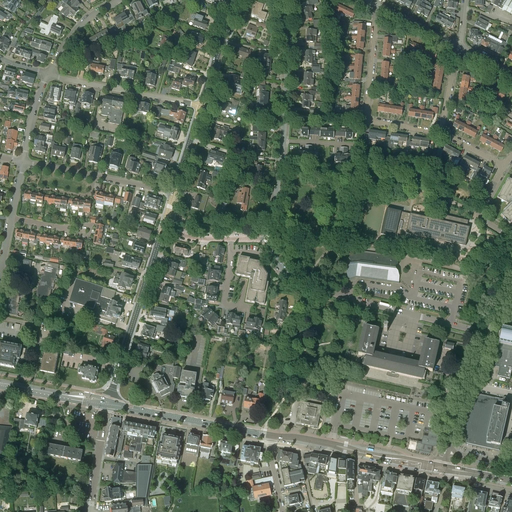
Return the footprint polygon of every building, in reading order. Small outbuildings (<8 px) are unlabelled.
[(5,0),(5,2),(15,8),(15,7),(18,9),(21,5),(19,4),(20,2),(17,0),(16,0),(16,1),(13,0),(5,0)] [(66,0),(64,3),(76,14),(79,11),(77,9),(81,5),(75,0),(72,0),(70,3),(69,2),(69,3),(66,0)] [(145,0),(149,9),(154,6),(155,7),(158,6),(158,4),(155,0),(145,0)] [(302,10),(301,12),(302,15),(303,15),(304,15),(310,13),(313,12),(312,6),(318,3),(316,0),(313,0),(308,2),(309,6),(302,8),(302,10)] [(406,0),(404,5),(410,8),(412,3),(416,5),(417,0),(413,0),(413,1),(412,0),(406,0)] [(423,0),(418,0),(415,6),(419,7),(417,12),(418,13),(419,13),(422,15),(427,4),(423,1),(423,0)] [(483,1),(475,0),(475,7),(480,7),(480,9),(484,11),(485,8),(482,7),(483,1)] [(496,0),(495,1),(493,5),(511,15),(511,16),(511,1),(509,0),(496,0)] [(330,1),(328,6),(336,10),(339,5),(330,1)] [(15,8),(5,2),(2,5),(5,7),(4,8),(10,12),(12,13),(12,12),(14,14),(17,9),(15,8)] [(136,4),(143,18),(144,17),(145,17),(144,16),(146,15),(147,17),(148,17),(150,21),(152,20),(148,11),(145,12),(140,2),(136,4)] [(63,9),(60,13),(66,18),(69,14),(73,17),(76,14),(64,3),(61,6),(63,9)] [(257,18),(264,21),(266,14),(261,12),(263,5),(256,3),(251,15),(258,17),(257,18)] [(446,9),(446,11),(451,14),(452,13),(454,14),(455,10),(456,10),(456,9),(456,8),(456,7),(456,4),(448,3),(447,9),(446,9)] [(142,18),(143,18),(136,4),(132,7),(137,16),(138,19),(141,17),(142,18)] [(427,4),(422,15),(427,17),(432,8),(429,7),(430,5),(427,4)] [(35,16),(33,19),(41,22),(42,19),(38,18),(46,7),(43,5),(35,16)] [(336,10),(335,12),(337,13),(338,11),(344,14),(347,9),(339,5),(336,10)] [(347,9),(344,14),(350,17),(349,19),(351,20),(355,13),(351,11),(347,9)] [(0,20),(3,22),(5,19),(7,20),(9,20),(10,19),(11,19),(13,16),(5,11),(3,15),(0,12),(0,20)] [(438,13),(435,21),(435,22),(437,23),(437,22),(440,24),(444,16),(445,14),(445,13),(443,11),(441,15),(438,13)] [(119,16),(123,22),(124,26),(131,22),(129,18),(131,17),(133,20),(134,20),(131,15),(127,18),(124,13),(119,16)] [(199,17),(199,15),(194,13),(193,15),(192,15),(191,18),(191,19),(192,20),(190,26),(204,30),(207,23),(202,22),(203,18),(199,17)] [(451,14),(449,19),(445,26),(451,29),(454,22),(455,17),(454,17),(455,14),(454,14),(452,13),(451,14)] [(444,16),(440,24),(445,26),(449,19),(446,17),(446,15),(445,14),(444,16)] [(123,22),(119,16),(114,19),(117,25),(123,22)] [(480,16),(476,23),(487,28),(488,24),(490,21),(486,19),(480,16)] [(51,18),(48,26),(61,33),(63,29),(55,25),(57,21),(51,18)] [(353,22),(353,27),(357,27),(356,27),(358,27),(357,31),(365,32),(365,26),(358,25),(358,22),(353,22)] [(61,33),(48,26),(41,23),(39,27),(46,30),(44,34),(48,35),(50,32),(60,36),(61,33)] [(487,28),(476,23),(475,26),(485,31),(487,28)] [(245,35),(255,39),(258,28),(249,25),(245,35)] [(470,38),(470,39),(478,34),(478,32),(477,31),(477,30),(473,29),(473,31),(471,30),(470,31),(469,38),(470,38)] [(106,30),(100,33),(104,40),(110,37),(106,30)] [(173,34),(178,40),(181,37),(176,31),(173,34)] [(192,45),(198,47),(199,44),(201,45),(202,44),(203,41),(204,37),(192,32),(190,37),(194,38),(192,45)] [(100,33),(95,37),(98,43),(104,40),(100,33)] [(478,43),(481,44),(482,41),(479,40),(481,36),(478,34),(470,39),(470,40),(473,41),(474,41),(474,43),(475,44),(477,43),(478,43)] [(482,41),(481,44),(480,45),(501,55),(504,49),(506,47),(507,44),(486,34),(482,41)] [(159,43),(158,46),(161,47),(160,47),(165,49),(165,48),(168,48),(170,40),(167,40),(167,39),(167,37),(164,36),(163,38),(161,44),(159,43)] [(384,39),(383,45),(390,45),(391,44),(392,45),(392,42),(397,42),(397,37),(391,36),(391,39),(384,39)] [(98,43),(95,37),(89,40),(93,46),(98,43)] [(6,39),(0,49),(0,50),(3,53),(5,50),(6,50),(9,46),(8,45),(10,42),(6,39)] [(33,39),(32,42),(34,43),(50,49),(52,44),(42,41),(36,39),(33,39)] [(16,43),(13,48),(17,50),(15,55),(22,57),(24,51),(20,50),(21,46),(18,46),(19,44),(20,41),(18,40),(16,43)] [(31,42),(30,44),(34,45),(33,47),(37,48),(38,47),(40,48),(39,50),(49,53),(50,49),(34,43),(32,42),(31,42)] [(410,48),(418,52),(421,46),(412,43),(410,48)] [(418,52),(427,55),(429,50),(421,46),(418,52)] [(305,58),(312,58),(315,58),(315,51),(322,52),(322,48),(320,48),(314,47),(314,52),(313,52),(306,51),(305,58)] [(249,59),(251,51),(248,50),(240,48),(238,55),(244,58),(241,66),(246,68),(249,59)] [(24,51),(22,57),(30,60),(31,54),(29,53),(30,50),(25,49),(24,51)] [(429,50),(427,55),(435,59),(437,53),(429,50)] [(41,53),(36,51),(34,56),(38,57),(37,62),(43,64),(44,64),(45,60),(46,57),(40,55),(41,53)] [(184,58),(187,59),(194,61),(196,54),(189,52),(187,51),(184,58)] [(163,59),(160,71),(162,72),(164,67),(165,67),(168,55),(162,54),(160,58),(163,59)] [(90,72),(96,73),(98,66),(91,65),(92,64),(93,60),(88,59),(88,55),(85,55),(83,62),(89,63),(88,68),(91,68),(90,72)] [(257,61),(257,64),(270,65),(270,60),(271,60),(271,58),(270,57),(270,56),(260,56),(260,61),(257,61)] [(98,66),(96,73),(103,74),(103,71),(107,72),(107,71),(109,72),(110,70),(114,71),(116,60),(111,59),(109,67),(107,68),(98,66)] [(194,61),(187,59),(184,65),(192,68),(194,61)] [(270,65),(257,64),(257,67),(260,67),(259,73),(269,73),(271,72),(271,70),(269,69),(270,65)] [(437,67),(436,71),(443,73),(444,67),(437,65),(432,64),(432,67),(435,67),(437,67)] [(122,65),(117,65),(118,71),(122,72),(121,78),(133,80),(134,74),(138,74),(139,69),(135,68),(135,72),(129,70),(129,66),(122,65)] [(167,71),(178,74),(180,69),(174,67),(173,69),(171,69),(171,66),(169,66),(167,71)] [(304,73),(304,80),(314,80),(314,74),(320,74),(320,73),(323,74),(323,70),(320,70),(312,69),(311,74),(304,73)] [(10,70),(6,82),(9,83),(10,78),(13,79),(15,72),(10,70)] [(146,71),(145,74),(147,75),(145,85),(146,85),(145,87),(153,89),(154,87),(157,76),(156,76),(157,74),(146,71)] [(346,78),(346,82),(349,82),(352,83),(353,83),(354,80),(360,80),(361,74),(354,74),(349,73),(348,79),(346,78)] [(463,76),(461,82),(468,84),(469,79),(470,80),(474,81),(475,74),(470,73),(469,78),(463,76)] [(244,84),(237,82),(238,78),(233,76),(231,80),(229,88),(235,90),(234,91),(241,93),(244,84)] [(434,79),(434,83),(441,84),(442,79),(430,76),(429,79),(433,79),(434,79)] [(33,81),(21,77),(20,80),(22,81),(21,82),(26,83),(26,86),(31,87),(33,81)] [(191,89),(192,87),(193,87),(196,79),(189,77),(188,79),(185,79),(184,82),(183,86),(191,89)] [(183,86),(184,82),(176,79),(176,83),(173,82),(171,89),(179,91),(181,86),(183,86)] [(261,94),(260,101),(267,101),(268,94),(265,94),(266,86),(265,86),(265,81),(259,81),(259,86),(258,85),(258,90),(259,90),(259,94),(261,94)] [(461,82),(460,88),(472,91),(473,88),(469,88),(467,88),(468,84),(461,82)] [(487,91),(495,95),(498,90),(490,86),(487,91)] [(53,98),(55,88),(51,87),(49,96),(48,96),(47,100),(49,100),(48,102),(49,103),(49,105),(53,106),(54,103),(55,98),(53,98)] [(498,90),(495,95),(503,100),(506,94),(498,90)] [(71,91),(68,104),(68,105),(75,106),(77,98),(75,97),(76,92),(73,92),(73,91),(71,91)] [(303,95),(302,102),(310,102),(313,103),(314,96),(314,94),(314,92),(311,91),(308,91),(308,96),(303,95)] [(8,92),(7,96),(11,97),(11,98),(15,99),(16,98),(18,98),(18,99),(21,100),(21,99),(26,100),(27,96),(8,92)] [(79,103),(82,103),(91,105),(93,95),(84,94),(83,97),(81,97),(81,99),(80,99),(79,103)] [(466,96),(459,94),(458,100),(465,101),(465,102),(470,103),(470,100),(467,100),(466,100),(465,100),(466,96)] [(101,115),(110,117),(113,99),(104,98),(103,104),(103,105),(101,115)] [(385,106),(383,113),(389,114),(392,99),(389,98),(388,101),(389,101),(389,105),(389,106),(385,106)] [(113,99),(110,117),(109,123),(120,125),(123,111),(122,111),(124,101),(122,101),(122,100),(119,100),(113,99)] [(238,105),(239,102),(233,100),(232,105),(224,102),(221,112),(225,114),(226,112),(235,115),(238,105)] [(267,101),(260,101),(257,101),(256,109),(254,109),(254,113),(260,113),(260,108),(267,109),(267,101)] [(397,108),(396,115),(401,116),(403,107),(404,104),(401,103),(401,107),(401,108),(397,108)] [(147,114),(146,118),(148,118),(149,114),(148,114),(149,106),(140,104),(138,110),(134,109),(134,112),(133,111),(132,117),(142,113),(147,114)] [(358,105),(351,104),(351,107),(346,106),(345,113),(353,113),(353,110),(357,111),(358,105)] [(23,109),(7,106),(5,105),(4,107),(0,105),(0,109),(4,111),(4,108),(8,109),(13,111),(22,113),(23,109)] [(415,111),(414,118),(420,119),(422,107),(422,105),(420,105),(419,110),(420,110),(420,111),(415,111)] [(44,113),(45,113),(54,115),(55,110),(58,111),(59,107),(52,106),(51,108),(45,107),(44,113)] [(156,107),(153,117),(158,119),(160,114),(169,116),(176,117),(174,122),(179,124),(181,125),(181,124),(182,125),(186,114),(178,111),(177,113),(170,111),(161,109),(156,107)] [(427,113),(426,120),(432,121),(433,114),(434,114),(434,109),(432,108),(431,112),(432,112),(432,113),(427,113)] [(45,113),(44,119),(49,120),(49,123),(55,124),(56,120),(53,120),(54,115),(45,113)] [(453,127),(458,130),(461,124),(458,122),(458,120),(459,116),(457,116),(456,121),(453,127)] [(10,120),(5,119),(2,137),(4,138),(5,135),(7,136),(6,141),(7,141),(5,150),(6,150),(6,152),(9,153),(10,151),(11,151),(12,148),(14,148),(14,146),(16,147),(17,143),(15,142),(17,132),(8,130),(10,120)] [(458,130),(463,133),(469,122),(467,121),(465,124),(466,125),(465,126),(461,124),(458,130)] [(159,126),(157,132),(164,134),(163,137),(170,139),(169,140),(174,141),(177,142),(179,132),(177,132),(177,131),(173,130),(172,130),(166,128),(164,128),(166,124),(159,122),(158,126),(159,126)] [(463,133),(469,136),(472,129),(468,127),(469,126),(471,123),(469,122),(463,133)] [(40,131),(48,132),(49,129),(51,129),(51,126),(54,127),(55,124),(49,123),(48,126),(41,124),(40,131)] [(249,140),(258,141),(265,141),(265,134),(262,134),(263,126),(253,125),(252,132),(258,132),(258,137),(249,137),(249,140)] [(214,133),(216,134),(214,139),(221,141),(223,136),(226,137),(230,138),(236,140),(238,133),(232,131),(228,130),(229,128),(223,126),(222,128),(216,126),(214,133)] [(472,129),(469,136),(474,138),(477,132),(478,132),(480,128),(478,127),(476,130),(477,130),(476,131),(472,129)] [(314,129),(301,128),(301,131),(301,132),(301,134),(301,135),(301,136),(307,137),(308,137),(308,135),(314,135),(314,129)] [(327,129),(314,129),(314,135),(320,135),(320,138),(321,138),(327,138),(327,129)] [(340,130),(327,129),(327,138),(332,138),(334,138),(334,136),(340,137),(340,130)] [(353,131),(340,130),(340,137),(345,137),(345,139),(352,139),(352,138),(353,138),(353,137),(352,137),(353,134),(353,131)] [(479,141),(485,144),(488,138),(484,136),(485,135),(487,132),(485,130),(482,135),(483,135),(479,141)] [(364,135),(364,142),(368,142),(368,141),(376,142),(376,140),(377,132),(369,131),(369,136),(364,135)] [(377,132),(376,140),(380,141),(381,139),(385,139),(383,147),(386,148),(387,146),(388,137),(385,137),(386,133),(377,132)] [(485,144),(490,147),(497,134),(495,133),(492,139),(493,139),(492,140),(488,138),(485,144)] [(387,146),(386,148),(391,148),(393,144),(398,144),(398,142),(399,136),(391,134),(390,138),(388,137),(387,146)] [(490,147),(495,150),(499,144),(495,142),(496,140),(496,141),(499,135),(497,134),(490,147)] [(36,136),(34,146),(36,147),(39,147),(40,143),(44,142),(47,143),(48,139),(52,140),(52,139),(53,137),(46,135),(45,138),(36,136)] [(398,144),(398,145),(402,146),(402,142),(406,143),(405,149),(409,149),(409,146),(410,142),(407,142),(407,137),(399,136),(398,142),(398,144)] [(410,142),(409,146),(420,148),(421,139),(413,138),(412,142),(410,142)] [(421,139),(420,148),(428,149),(427,151),(430,151),(431,145),(428,145),(429,140),(421,139)] [(499,144),(495,150),(501,153),(504,147),(507,142),(505,141),(504,142),(501,140),(499,144)] [(36,147),(35,151),(45,153),(46,148),(45,148),(45,146),(43,146),(44,142),(40,143),(39,147),(36,147)] [(51,145),(50,147),(53,148),(52,156),(53,156),(53,157),(55,157),(56,156),(57,157),(59,148),(57,148),(57,145),(54,144),(54,143),(52,142),(51,144),(51,145)] [(97,146),(93,163),(98,164),(99,158),(100,158),(103,146),(100,146),(101,144),(97,143),(97,146)] [(162,143),(158,157),(169,161),(170,159),(171,159),(173,150),(169,149),(170,145),(162,143)] [(88,162),(93,163),(97,146),(96,146),(96,145),(91,144),(91,146),(89,155),(89,156),(88,162)] [(71,159),(70,161),(74,162),(75,159),(79,160),(81,148),(77,147),(77,146),(73,145),(70,158),(71,159)] [(59,148),(57,157),(63,158),(65,149),(65,146),(62,146),(61,149),(59,148)] [(308,161),(309,146),(305,146),(305,153),(300,153),(299,159),(299,160),(301,160),(301,161),(302,161),(302,160),(308,161)] [(312,154),(312,146),(309,146),(308,161),(314,161),(316,161),(316,160),(317,160),(317,159),(316,159),(317,154),(312,154)] [(447,154),(450,156),(453,150),(446,146),(443,150),(439,148),(435,158),(439,159),(440,159),(442,156),(441,156),(444,151),(447,153),(447,154)] [(343,163),(344,148),(340,148),(340,155),(335,155),(335,160),(334,160),(334,161),(335,161),(335,162),(336,162),(343,163)] [(347,156),(347,148),(344,148),(343,163),(349,163),(350,163),(351,163),(351,162),(352,156),(347,156)] [(228,150),(226,155),(235,158),(237,153),(228,150)] [(450,156),(449,158),(453,159),(451,164),(451,165),(456,168),(459,163),(460,159),(458,158),(460,154),(453,150),(450,156)] [(109,165),(108,167),(118,170),(118,168),(119,168),(122,156),(114,155),(115,152),(112,151),(111,154),(108,165),(109,165)] [(209,157),(208,158),(206,157),(205,161),(211,163),(212,160),(219,162),(218,166),(223,167),(225,161),(223,161),(225,155),(210,151),(208,157),(209,157)] [(462,162),(469,166),(472,160),(465,156),(463,161),(460,159),(459,163),(461,164),(462,162)] [(129,173),(138,175),(139,168),(140,169),(141,165),(134,163),(135,159),(129,158),(126,169),(130,170),(129,173)] [(469,166),(468,168),(472,170),(474,168),(475,169),(470,178),(471,179),(474,181),(478,173),(480,170),(477,168),(480,164),(472,160),(469,166)] [(152,177),(162,180),(163,177),(165,171),(166,171),(167,171),(168,168),(167,167),(166,167),(167,166),(161,165),(156,163),(156,164),(153,163),(152,168),(154,169),(153,175),(152,177)] [(258,175),(261,176),(261,175),(262,176),(262,171),(261,171),(262,167),(256,166),(252,166),(252,168),(256,169),(255,171),(253,171),(252,175),(255,175),(255,178),(258,178),(258,175)] [(482,171),(480,170),(478,173),(488,178),(492,171),(484,167),(482,171)] [(197,188),(205,190),(206,187),(204,185),(205,180),(210,181),(211,177),(207,175),(207,174),(202,172),(197,188)] [(511,196),(511,180),(509,178),(508,179),(509,179),(508,183),(506,182),(504,186),(505,186),(504,189),(503,188),(497,198),(501,201),(502,200),(505,201),(504,203),(508,204),(511,196)] [(477,190),(483,193),(486,187),(481,184),(477,190)] [(240,208),(241,209),(241,211),(246,212),(248,200),(247,200),(249,189),(242,188),(242,193),(239,193),(237,203),(242,204),(241,207),(240,208)] [(30,203),(30,200),(31,194),(31,193),(28,192),(23,191),(23,194),(25,195),(24,199),(25,199),(24,199),(27,200),(27,202),(30,203)] [(103,206),(104,202),(106,196),(102,195),(103,194),(100,193),(95,192),(94,196),(96,196),(95,200),(97,200),(96,204),(103,206)] [(121,198),(119,204),(122,204),(123,202),(124,202),(123,205),(126,206),(127,203),(130,204),(132,195),(125,193),(124,199),(121,198)] [(38,194),(36,205),(42,206),(43,198),(46,198),(46,196),(38,194)] [(160,203),(161,199),(147,195),(144,206),(158,210),(159,207),(161,207),(162,204),(160,203)] [(48,203),(54,204),(55,198),(55,197),(46,196),(46,198),(48,199),(48,203)] [(121,198),(109,196),(109,197),(106,196),(104,202),(103,206),(105,206),(113,206),(113,204),(114,202),(116,202),(116,203),(119,204),(121,198)] [(191,208),(198,210),(198,207),(204,209),(205,205),(200,203),(201,198),(196,197),(194,204),(192,203),(191,208)] [(61,199),(59,208),(60,208),(66,209),(66,206),(69,206),(70,199),(61,198),(61,199)] [(131,210),(135,211),(136,208),(138,209),(140,200),(134,198),(131,210)] [(70,199),(69,206),(72,207),(72,211),(77,211),(79,201),(78,201),(78,200),(70,199)] [(85,202),(84,208),(83,212),(90,213),(91,205),(93,205),(93,201),(88,201),(85,201),(85,202)] [(511,204),(501,216),(503,219),(504,218),(507,220),(506,221),(509,225),(511,222),(511,204)] [(387,209),(381,235),(390,237),(401,240),(402,240),(404,233),(408,214),(387,209)] [(143,222),(144,222),(154,225),(156,216),(151,215),(151,214),(149,213),(149,214),(144,213),(141,212),(140,215),(144,216),(143,217),(145,217),(143,222)] [(413,235),(438,241),(442,242),(465,247),(466,243),(467,239),(470,228),(467,227),(468,221),(446,216),(444,222),(411,215),(408,227),(406,233),(413,235)] [(97,225),(96,231),(105,233),(105,229),(106,226),(103,226),(97,225)] [(140,228),(139,231),(140,231),(139,232),(150,236),(152,231),(140,228)] [(16,238),(22,239),(24,232),(23,232),(23,231),(20,231),(20,230),(16,229),(15,233),(17,233),(16,238)] [(96,231),(94,238),(104,239),(105,236),(104,236),(105,233),(96,231)] [(140,231),(139,231),(137,237),(149,241),(150,236),(139,232),(140,231)] [(29,234),(28,240),(34,241),(33,244),(37,245),(37,242),(38,238),(39,234),(30,233),(30,234),(29,234)] [(38,238),(37,242),(46,243),(47,237),(47,236),(39,234),(38,238)] [(53,238),(52,244),(61,246),(61,242),(62,238),(53,237),(53,238)] [(61,242),(61,246),(70,247),(71,240),(70,240),(70,239),(62,238),(61,242)] [(104,239),(94,238),(93,244),(103,246),(104,239)] [(133,250),(143,253),(144,250),(145,246),(136,243),(137,240),(134,240),(131,239),(130,238),(129,241),(133,243),(131,247),(134,248),(133,250)] [(76,241),(76,248),(82,249),(82,245),(84,245),(85,241),(80,240),(80,241),(77,240),(77,241),(76,241)] [(175,254),(179,255),(180,253),(187,255),(189,248),(186,248),(186,247),(181,246),(181,247),(176,245),(174,252),(176,252),(175,254)] [(214,257),(218,258),(217,263),(221,264),(223,255),(224,250),(223,250),(224,248),(217,247),(217,251),(215,251),(214,257)] [(106,253),(113,254),(119,256),(121,251),(115,249),(107,248),(106,253)] [(392,283),(392,282),(398,282),(398,283),(399,283),(399,284),(399,283),(399,282),(401,283),(401,282),(399,282),(397,276),(395,270),(396,264),(397,258),(397,257),(397,256),(397,257),(397,258),(395,257),(395,256),(395,257),(394,257),(388,257),(388,256),(388,255),(387,256),(381,256),(381,255),(381,254),(380,254),(380,255),(374,255),(373,254),(374,253),(373,253),(373,254),(367,254),(366,253),(366,252),(366,253),(366,254),(359,253),(359,252),(359,251),(359,252),(359,253),(352,252),(352,251),(352,250),(352,251),(351,252),(352,252),(348,279),(348,281),(348,279),(349,279),(355,277),(356,277),(355,278),(356,279),(356,277),(362,278),(363,278),(363,279),(363,280),(363,278),(370,279),(370,280),(370,279),(371,279),(377,280),(377,281),(378,281),(377,280),(378,280),(384,281),(384,282),(385,282),(385,281),(391,282),(392,283)] [(122,266),(132,269),(132,268),(138,270),(141,260),(134,258),(124,256),(122,266)] [(267,275),(264,271),(266,270),(264,268),(263,267),(262,268),(259,263),(254,262),(255,260),(239,257),(236,275),(251,278),(246,301),(264,305),(269,283),(266,283),(268,276),(268,275),(267,275)] [(169,262),(168,265),(170,265),(168,269),(176,272),(177,268),(179,268),(180,267),(184,268),(185,266),(186,262),(182,260),(180,265),(178,264),(178,265),(169,262)] [(45,266),(44,272),(57,274),(58,269),(59,266),(54,265),(53,268),(45,266)] [(208,274),(220,275),(221,276),(222,269),(220,269),(220,268),(215,267),(214,268),(209,267),(208,274)] [(168,269),(166,276),(174,278),(181,280),(183,274),(176,272),(168,269)] [(118,288),(119,288),(118,290),(124,292),(124,289),(125,290),(125,288),(130,289),(131,284),(132,284),(133,279),(128,277),(122,275),(119,275),(116,274),(115,279),(114,279),(113,284),(119,286),(118,288)] [(220,275),(208,274),(207,281),(218,282),(218,281),(220,281),(220,275)] [(99,305),(95,318),(115,324),(116,319),(119,318),(118,316),(119,313),(120,313),(121,308),(116,306),(116,304),(111,303),(112,301),(115,292),(103,288),(76,279),(69,302),(93,309),(95,303),(99,305)] [(162,291),(161,294),(169,297),(170,291),(172,292),(173,289),(166,287),(166,288),(164,287),(163,291),(162,291)] [(205,294),(207,294),(217,296),(218,290),(217,290),(217,288),(206,287),(205,294)] [(169,297),(161,294),(160,297),(161,298),(159,301),(162,302),(161,304),(168,306),(169,303),(167,302),(169,297)] [(217,296),(207,294),(206,300),(209,301),(209,302),(214,303),(214,302),(216,302),(217,296)] [(279,307),(278,311),(285,312),(286,305),(285,304),(286,301),(280,300),(279,304),(276,304),(276,306),(279,307)] [(168,315),(169,311),(155,308),(155,310),(152,309),(150,316),(155,317),(155,319),(156,321),(158,321),(167,323),(167,319),(165,319),(165,315),(168,315)] [(203,313),(201,315),(205,320),(206,319),(207,320),(212,315),(212,314),(213,313),(209,308),(207,310),(207,309),(203,312),(203,313)] [(285,312),(278,311),(278,314),(275,314),(274,316),(277,317),(277,321),(283,322),(283,318),(284,318),(285,312)] [(212,315),(207,320),(208,322),(208,323),(213,326),(215,324),(219,320),(218,320),(219,318),(214,314),(213,315),(212,315)] [(226,324),(232,325),(235,315),(228,314),(228,316),(227,316),(226,321),(227,321),(226,324)] [(499,344),(498,349),(511,352),(511,314),(510,314),(507,323),(506,323),(505,328),(502,327),(501,331),(500,332),(499,333),(499,334),(498,335),(498,336),(498,337),(498,338),(499,339),(499,340),(498,344),(499,344)] [(235,315),(232,325),(232,327),(239,329),(241,318),(239,317),(240,316),(235,315)] [(245,330),(252,331),(255,319),(249,318),(249,319),(247,319),(245,330)] [(255,319),(252,331),(259,333),(260,327),(261,322),(261,320),(255,319)] [(102,327),(98,326),(92,324),(91,330),(96,332),(96,330),(103,332),(102,336),(104,336),(102,343),(101,347),(105,348),(106,344),(112,346),(114,338),(106,335),(108,329),(102,327)] [(172,329),(166,328),(157,326),(156,329),(154,329),(145,326),(143,332),(142,332),(142,334),(142,335),(142,336),(154,339),(155,335),(156,332),(166,334),(166,336),(170,336),(170,334),(171,334),(172,329)] [(361,358),(363,359),(362,366),(424,380),(426,371),(432,372),(439,344),(425,340),(419,364),(403,360),(404,359),(405,360),(406,356),(403,355),(401,355),(400,356),(400,358),(401,359),(401,360),(373,353),(378,330),(364,327),(358,355),(362,356),(361,358)] [(0,365),(14,368),(16,359),(19,360),(20,358),(23,359),(25,349),(22,349),(22,347),(13,345),(0,342),(0,365)] [(138,348),(137,351),(136,351),(135,353),(136,354),(136,355),(146,358),(148,359),(150,354),(149,354),(149,353),(147,352),(149,347),(139,344),(138,345),(138,347),(138,348)] [(511,352),(498,349),(497,348),(495,357),(497,358),(495,367),(499,368),(497,376),(509,379),(511,370),(511,352)] [(38,363),(41,363),(40,371),(55,374),(59,354),(44,351),(42,360),(39,359),(38,363)] [(153,373),(153,375),(154,376),(151,378),(150,380),(152,382),(153,382),(159,393),(160,393),(161,397),(169,393),(173,394),(174,387),(175,385),(172,381),(173,378),(179,379),(180,369),(173,367),(165,366),(155,364),(153,373)] [(89,380),(90,382),(94,383),(96,382),(98,369),(84,366),(84,368),(80,367),(78,374),(83,375),(82,379),(89,380)] [(185,398),(188,398),(192,399),(193,399),(193,398),(194,389),(194,386),(195,386),(197,374),(182,372),(180,384),(180,387),(179,386),(178,394),(181,394),(181,397),(185,398)] [(254,410),(254,411),(258,411),(258,410),(259,411),(261,400),(262,400),(262,398),(266,399),(269,384),(265,383),(263,395),(258,394),(258,395),(256,395),(254,400),(245,398),(244,401),(245,401),(244,408),(254,410)] [(203,390),(201,401),(202,402),(209,403),(210,403),(211,398),(212,398),(213,391),(214,387),(208,386),(208,385),(204,384),(204,385),(203,386),(202,387),(203,388),(203,390)] [(221,403),(220,406),(225,406),(226,404),(232,405),(234,394),(225,392),(225,389),(222,388),(221,392),(222,392),(220,403),(221,403)] [(466,441),(466,442),(466,443),(466,444),(466,445),(466,444),(499,451),(509,406),(508,406),(508,402),(506,398),(503,397),(503,400),(477,394),(462,432),(461,432),(462,433),(463,433),(463,434),(464,434),(464,435),(465,436),(465,437),(466,438),(466,439),(466,440),(466,441)] [(297,408),(299,409),(296,423),(317,428),(321,406),(300,402),(299,407),(297,408)] [(27,414),(24,429),(29,430),(29,428),(30,428),(30,426),(36,427),(39,416),(27,414)] [(46,419),(40,418),(38,428),(47,430),(46,419)] [(111,426),(107,446),(122,448),(124,435),(126,435),(127,431),(124,431),(125,426),(122,426),(122,429),(119,429),(119,428),(121,419),(113,418),(111,426)] [(127,431),(126,435),(133,437),(131,445),(130,444),(129,451),(140,453),(141,443),(144,427),(128,424),(127,431)] [(0,457),(4,458),(10,428),(0,426),(0,457)] [(150,428),(144,427),(141,443),(146,444),(150,428)] [(150,428),(146,444),(146,446),(152,447),(155,435),(156,435),(156,433),(155,432),(156,429),(150,428)] [(422,443),(417,442),(415,450),(430,453),(431,446),(436,447),(439,433),(429,431),(428,437),(423,436),(422,443)] [(187,445),(185,453),(198,455),(200,446),(198,446),(199,438),(193,437),(193,436),(189,435),(187,445)] [(162,458),(162,461),(172,463),(172,460),(178,462),(180,448),(178,448),(180,439),(174,438),(169,437),(163,436),(161,444),(159,444),(157,457),(162,458)] [(200,448),(200,452),(209,454),(210,450),(211,444),(212,439),(203,437),(202,443),(201,442),(200,448)] [(219,449),(219,450),(219,452),(226,453),(225,456),(229,457),(229,454),(230,454),(232,444),(221,442),(219,449)] [(43,450),(42,454),(81,462),(83,451),(44,444),(43,449),(43,450)] [(243,446),(240,461),(247,462),(246,463),(258,465),(258,460),(261,460),(263,451),(260,451),(260,449),(249,447),(249,448),(243,446)] [(279,451),(278,459),(278,463),(279,462),(280,464),(281,471),(284,487),(291,486),(291,485),(287,467),(288,459),(287,459),(288,454),(286,453),(286,452),(279,451)] [(288,454),(287,459),(288,459),(287,467),(291,485),(304,483),(300,465),(300,466),(298,465),(299,462),(297,462),(298,458),(297,458),(298,457),(297,456),(292,455),(292,454),(288,454)] [(311,455),(303,457),(305,468),(308,468),(308,467),(309,467),(308,474),(314,475),(315,474),(316,471),(317,464),(318,456),(311,454),(311,455)] [(114,482),(113,482),(114,483),(120,484),(120,483),(123,484),(136,484),(136,496),(148,496),(153,466),(150,466),(150,457),(142,456),(141,466),(142,466),(141,469),(136,469),(136,473),(122,471),(123,465),(116,464),(116,465),(113,470),(112,476),(114,482)] [(316,471),(315,474),(318,474),(320,465),(326,466),(327,457),(318,456),(317,464),(316,471)] [(326,474),(327,476),(327,478),(337,480),(337,473),(338,460),(330,458),(327,471),(331,472),(331,474),(326,474)] [(347,462),(338,460),(337,473),(337,480),(336,483),(345,484),(346,468),(347,462)] [(369,476),(368,488),(371,489),(372,484),(373,484),(374,481),(372,481),(374,469),(368,468),(367,475),(366,474),(366,476),(369,476)] [(393,505),(401,506),(407,476),(401,475),(400,477),(399,477),(398,479),(396,478),(396,475),(396,474),(392,473),(391,474),(389,474),(388,472),(386,472),(384,473),(382,484),(380,493),(392,495),(394,485),(396,485),(396,481),(398,481),(393,505)] [(316,481),(315,489),(321,490),(322,482),(327,483),(327,478),(327,476),(318,474),(316,481)] [(407,476),(401,506),(408,507),(410,497),(411,497),(414,480),(412,479),(413,478),(407,476)] [(418,507),(421,508),(423,498),(421,497),(424,481),(416,479),(413,496),(420,497),(418,507)] [(425,491),(425,493),(429,493),(428,494),(432,495),(432,499),(437,500),(438,495),(440,494),(440,493),(439,491),(437,491),(439,484),(438,484),(438,483),(435,482),(434,483),(431,483),(432,482),(431,481),(428,481),(427,481),(427,482),(425,491)] [(252,488),(247,489),(248,494),(254,493),(255,499),(259,498),(259,501),(267,499),(267,496),(271,495),(268,485),(252,488)] [(455,498),(454,500),(458,501),(459,499),(462,500),(463,496),(464,489),(453,487),(451,494),(452,494),(451,498),(455,498)] [(112,491),(111,491),(111,490),(106,490),(106,491),(103,491),(102,492),(103,495),(104,496),(106,496),(106,497),(104,497),(105,502),(112,501),(121,500),(121,499),(123,499),(122,495),(120,496),(119,489),(116,489),(116,488),(112,488),(112,491)] [(486,507),(484,506),(487,494),(482,493),(483,491),(472,489),(468,511),(483,511),(485,508),(486,507)] [(491,511),(498,511),(500,509),(503,495),(492,492),(488,507),(492,508),(491,511)] [(288,498),(286,499),(287,504),(289,504),(289,506),(299,504),(298,500),(301,500),(300,495),(297,496),(288,498)] [(130,511),(140,511),(140,507),(144,507),(143,499),(132,501),(133,508),(130,511)] [(500,509),(498,511),(511,511),(511,500),(510,500),(510,499),(509,499),(508,499),(507,499),(505,510),(500,509)] [(431,511),(433,503),(431,503),(425,502),(423,510),(431,511)] [(126,503),(111,505),(112,509),(111,509),(111,511),(130,511),(133,508),(128,508),(127,507),(126,508),(126,503)]
